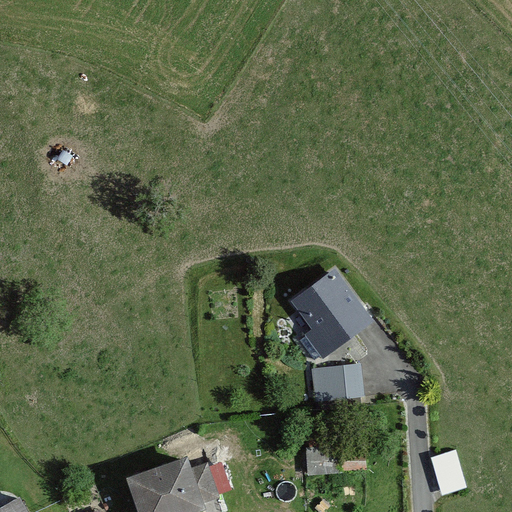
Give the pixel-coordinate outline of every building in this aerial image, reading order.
[(334,265),(291,298),(312,325),(302,332),(322,358),(374,319),(334,265)] [(360,363),(311,364),(312,400),(361,398),(360,363)] [(306,431),(308,469),(367,466),(365,428),(306,431)] [(431,451),(442,490),(468,482),(457,443),(431,451)] [(189,454),(128,472),(139,511),(190,511),(204,508),(189,454)] [(27,511),(18,493),(0,502),(0,511),(27,511)]
